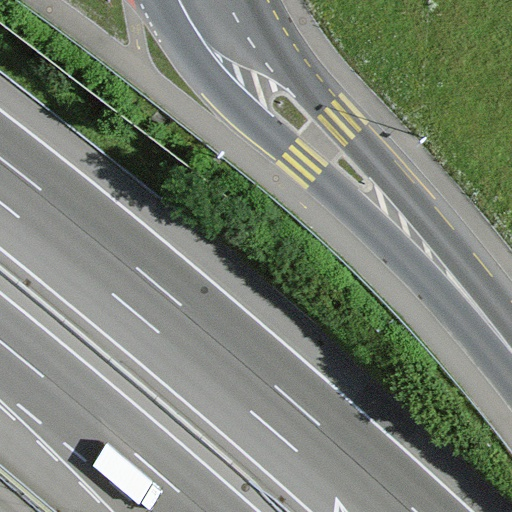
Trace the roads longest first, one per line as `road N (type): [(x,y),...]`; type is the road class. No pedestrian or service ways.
road 1 (motorway): [(380,511),(0,182)]
road 2 (primary): [(511,355),(468,297),(246,67),(202,0)]
road 3 (motorway): [(0,344),(151,462),(201,511)]
